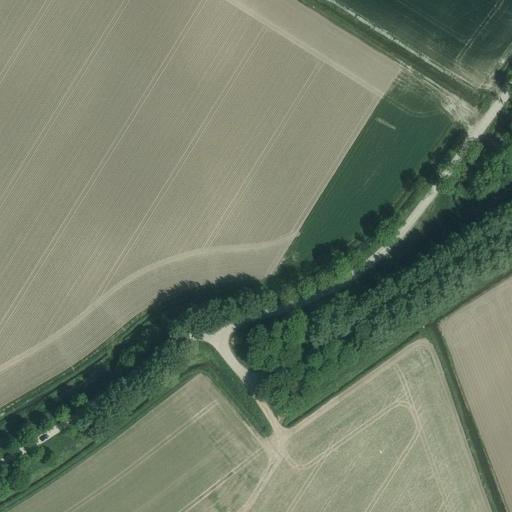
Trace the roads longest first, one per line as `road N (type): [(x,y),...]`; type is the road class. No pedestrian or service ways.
road 1 (unclassified): [(208,332),(293,302),(383,248),(511,80)]
road 2 (unclassified): [(208,332),(243,371),(255,378),(270,373),(511,225)]
road 3 (unclassified): [(208,332),(154,358),(0,463)]
